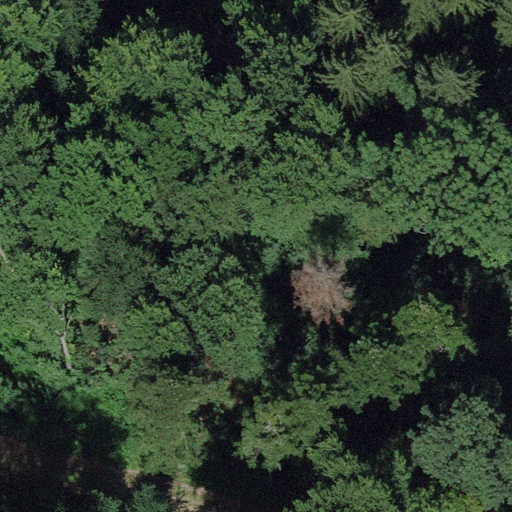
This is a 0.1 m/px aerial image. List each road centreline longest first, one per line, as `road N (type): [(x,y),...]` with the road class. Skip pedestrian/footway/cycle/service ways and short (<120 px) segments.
road 1 (track): [(389,0),(327,36),(230,40),(96,3),(0,20)]
road 2 (track): [(0,453),(185,511)]
